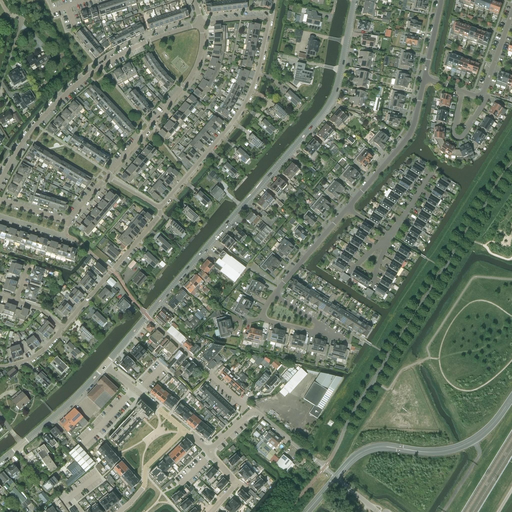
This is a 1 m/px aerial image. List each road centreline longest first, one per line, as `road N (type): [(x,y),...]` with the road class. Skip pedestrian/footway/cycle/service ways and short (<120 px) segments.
road 1 (residential): [(146,315),(327,108),(354,0)]
road 2 (residential): [(159,208),(240,111),(257,74),(269,18),(201,24)]
road 3 (residential): [(0,182),(25,137),(87,74),(149,40),(201,24)]
road 4 (residential): [(107,176),(184,87),(199,60),(201,24)]
road 5 (residential): [(377,511),(253,410)]
road 6 (residential): [(424,78),(406,139),(346,208)]
road 7 (residential): [(159,208),(62,328)]
road 8 (residential): [(253,410),(146,315)]
